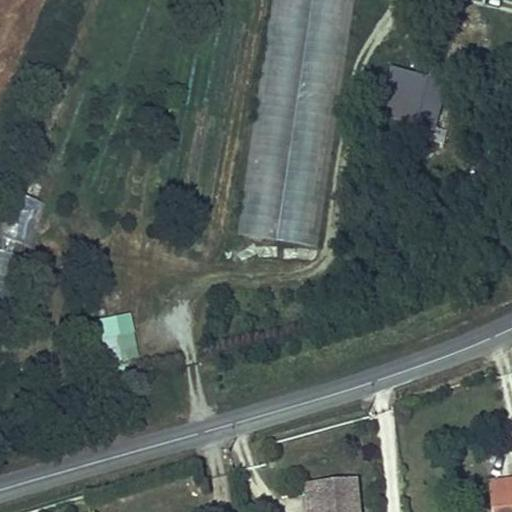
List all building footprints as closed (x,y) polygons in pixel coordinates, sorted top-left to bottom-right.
[(351,0),(268,0),(241,236),(323,246),(351,0)] [(438,130),(448,79),(389,69),(379,119),(438,130)] [(12,239),(35,243),(42,203),(19,199),(12,239)] [(0,298),(3,299),(13,256),(0,252),(0,298)] [(106,338),(111,365),(138,360),(134,333),(106,338)] [(506,507),(511,506),(511,457),(500,459),(506,507)] [(379,511),(378,498),(335,505),(335,511),(379,511)]
